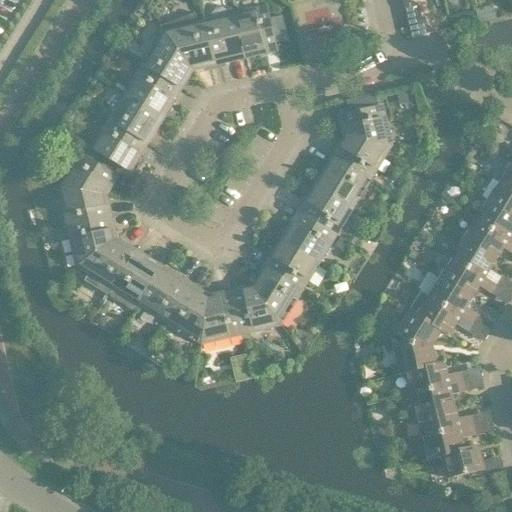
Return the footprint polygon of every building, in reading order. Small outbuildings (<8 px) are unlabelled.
[(0,0),(0,29),(16,0),(0,0)] [(402,0),(406,15),(412,39),(429,35),(426,18),(422,19),(418,3),(412,5),(411,0),(402,0)] [(235,15),(246,59),(278,52),(274,37),(270,20),(267,7),(235,15)] [(211,20),(204,22),(214,67),(246,59),(235,15),(234,15),(231,11),(225,9),(217,11),(213,15),(211,20)] [(474,11),(462,14),(464,26),(476,23),(474,11)] [(160,26),(164,31),(193,72),(214,67),(204,22),(197,24),(195,14),(193,14),(170,24),(160,26)] [(282,17),(270,20),(274,37),(286,34),(282,17)] [(142,66),(181,90),(193,72),(164,31),(142,66)] [(164,118),(181,90),(142,66),(125,94),(164,118)] [(413,101),(410,91),(397,94),(400,104),(413,101)] [(147,145),(164,118),(125,94),(108,121),(147,145)] [(350,114),(377,107),(374,96),(347,102),(350,114)] [(338,117),(343,139),(392,146),(382,106),(377,107),(350,114),(338,117)] [(130,174),(147,145),(108,121),(91,150),(130,174)] [(343,139),(332,157),(371,181),(392,146),(343,139)] [(80,153),(58,188),(107,196),(118,177),(80,153)] [(332,157),(315,185),(353,209),(371,181),(332,157)] [(511,164),(500,183),(511,190),(511,164)] [(511,190),(500,183),(488,202),(511,217),(511,190)] [(337,236),(353,209),(315,185),(298,212),(337,236)] [(67,228),(112,218),(107,196),(58,188),(67,228)] [(476,221),(511,243),(511,217),(488,202),(476,221)] [(320,264),(337,236),(298,212),(280,240),(320,264)] [(117,239),(112,218),(67,228),(77,268),(117,239)] [(511,243),(476,221),(464,240),(496,260),(501,252),(506,251),(511,254),(511,243)] [(135,251),(117,239),(77,268),(88,275),(84,281),(108,296),(109,293),(135,251)] [(303,292),(320,264),(280,240),(263,267),(303,292)] [(464,240),(453,259),(496,286),(501,278),(492,272),(491,267),(496,260),(464,240)] [(163,268),(135,251),(109,293),(109,297),(132,311),(136,310),(139,307),(163,268)] [(491,294),(496,286),(453,259),(441,278),(472,298),(477,290),(482,289),(491,294)] [(281,326),(303,292),(263,267),(252,286),(281,326)] [(139,307),(167,324),(191,285),(163,268),(139,307)] [(441,278),(429,297),(473,324),(478,316),(469,310),(468,305),(472,298),(441,278)] [(167,324),(201,345),(209,296),(191,285),(167,324)] [(281,326),(252,286),(231,291),(241,336),(281,326)] [(231,291),(209,296),(201,345),(241,336),(231,291)] [(429,297),(418,316),(417,316),(442,332),(449,336),(454,328),(459,327),(467,333),(473,324),(429,297)] [(405,341),(404,343),(432,348),(442,332),(417,316),(418,316),(405,308),(400,316),(406,320),(396,336),(405,341)] [(432,348),(404,343),(404,346),(394,348),(398,366),(391,368),(393,377),(408,374),(408,373),(436,366),(432,348)] [(408,374),(413,395),(463,383),(461,374),(451,376),(446,373),(444,364),(436,366),(408,373),(408,374)] [(465,393),(463,383),(413,395),(418,417),(454,408),(452,399),(455,395),(465,393)] [(418,417),(424,438),(473,427),(471,417),(461,420),(457,417),(454,408),(418,417)] [(424,438),(429,460),(465,452),(465,451),(463,443),(465,439),(475,436),(473,427),(424,438)] [(478,448),(465,451),(465,452),(429,460),(431,469),(445,466),(448,479),(484,471),(478,448)]
